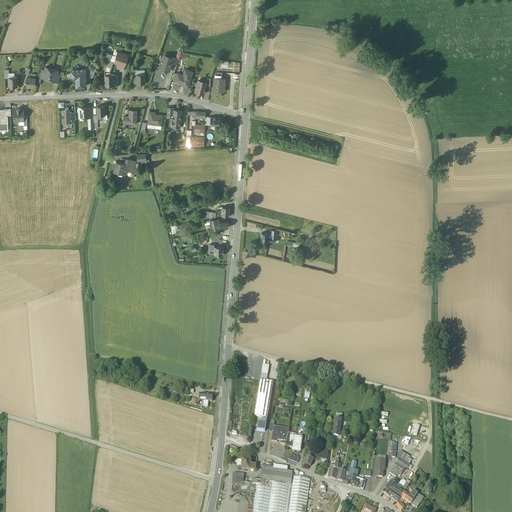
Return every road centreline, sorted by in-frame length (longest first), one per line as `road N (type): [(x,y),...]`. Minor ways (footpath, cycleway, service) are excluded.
road 1 (primary): [(221,440),(245,115)]
road 2 (track): [(228,346),(511,419)]
road 3 (track): [(96,444),(84,249),(101,166)]
road 4 (residential): [(0,99),(169,95),(245,115)]
road 5 (residential): [(0,415),(216,481)]
road 6 (residential): [(221,440),(397,511)]
road 7 (track): [(348,89),(340,220)]
